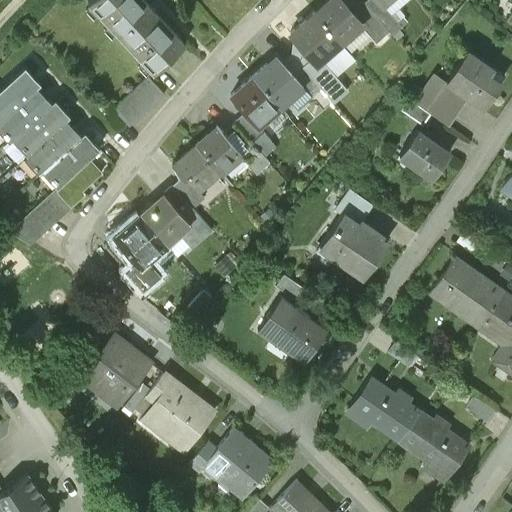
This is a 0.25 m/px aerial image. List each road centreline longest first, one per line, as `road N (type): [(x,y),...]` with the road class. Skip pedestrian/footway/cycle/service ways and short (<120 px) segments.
road 1 (residential): [(374,511),(292,432),(105,286),(80,256),(87,214),(279,0)]
road 2 (residential): [(94,511),(0,374)]
